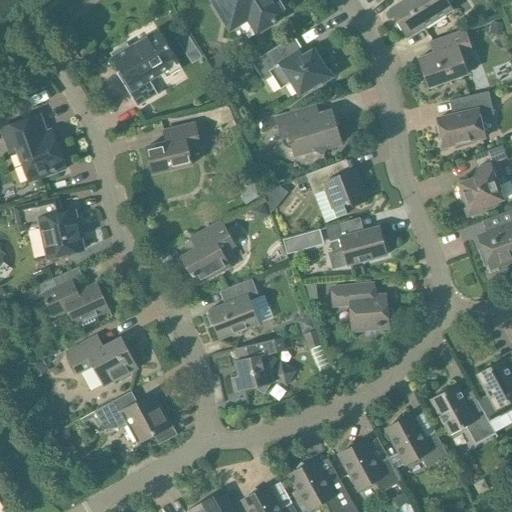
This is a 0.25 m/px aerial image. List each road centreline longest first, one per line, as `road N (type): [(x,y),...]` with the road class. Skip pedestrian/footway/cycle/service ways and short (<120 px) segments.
road 1 (residential): [(206,442),(200,367),(111,215),(95,137),(65,81)]
road 2 (residential): [(435,310),(435,259),(401,162),(377,52),(345,0)]
road 3 (residential): [(206,442),(254,440),(365,399),(397,375),(435,310)]
road 4 (residential): [(88,511),(206,442)]
